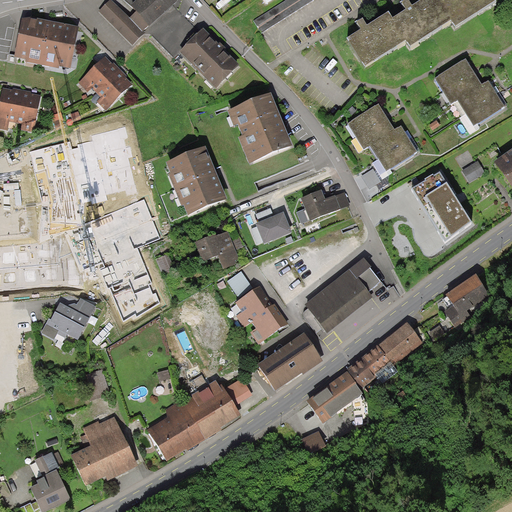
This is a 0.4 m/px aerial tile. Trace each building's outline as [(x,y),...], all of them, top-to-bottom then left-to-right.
[(149,26),(136,13),(130,19),(111,0),(110,0),(99,11),(132,46),(146,33),(144,31),(149,26)] [(179,2),(176,0),(136,0),(130,6),(136,13),(149,26),(150,28),(174,7),(179,2)] [(287,0),(254,21),(262,34),(314,0),(287,0)] [(406,10),(393,19),(407,41),(411,47),(452,21),(438,0),(422,0),(412,7),(407,0),(406,1),(402,4),(406,10)] [(438,0),(452,21),(456,27),(497,1),(496,0),(438,0)] [(199,33),(174,7),(150,28),(148,31),(174,58),(179,52),(199,33)] [(362,30),(347,39),(365,67),(407,41),(393,19),(389,13),(367,26),(363,20),(360,21),(357,23),(362,30)] [(71,70),(79,27),(50,22),(36,19),(36,20),(23,17),(15,58),(26,60),(25,62),(59,69),(59,67),(71,70)] [(219,44),(203,29),(199,33),(179,52),(217,89),(240,66),(225,51),(227,49),(224,46),(220,43),(219,44)] [(91,89),(96,94),(120,69),(117,66),(113,63),(113,64),(105,57),(79,84),(88,93),(91,89)] [(471,67),(466,59),(435,78),(444,92),(475,73),(471,67)] [(120,69),(96,94),(101,98),(97,102),(107,111),(133,85),(125,78),(127,76),(122,71),(120,69)] [(477,77),(475,73),(444,92),(452,105),(458,101),(457,100),(482,84),(477,77)] [(488,80),(482,84),(457,100),(458,101),(466,114),(497,94),(493,87),(488,80)] [(9,122),(16,123),(23,90),(17,89),(13,88),(12,90),(3,88),(0,103),(0,129),(8,131),(9,122)] [(23,90),(16,123),(22,125),(21,130),(34,133),(42,96),(30,94),(31,92),(27,91),(23,90)] [(228,111),(250,165),(293,147),(284,125),(271,94),(228,111)] [(500,99),(497,94),(466,114),(474,127),(505,107),(500,99)] [(383,113),(379,105),(348,124),(356,138),(387,119),(383,113)] [(79,112),(71,115),(74,123),(82,120),(79,112)] [(62,118),(55,120),(58,129),(65,126),(62,118)] [(390,123),(387,119),(356,138),(364,151),(371,147),(370,146),(394,130),(390,123)] [(401,126),(394,130),(370,146),(371,147),(379,160),(410,140),(405,133),(401,126)] [(0,289),(84,284),(85,269),(103,262),(105,267),(101,269),(108,288),(110,288),(122,318),(160,303),(156,293),(153,294),(149,284),(152,283),(138,248),(161,239),(145,199),(83,224),(85,202),(91,201),(92,204),(108,200),(106,195),(126,190),(127,194),(138,192),(136,184),(135,184),(129,158),(133,157),(130,147),(126,148),(124,139),(128,138),(126,127),(118,128),(119,129),(92,135),(93,141),(90,141),(78,144),(78,148),(73,149),(71,142),(30,151),(43,203),(40,242),(0,246),(0,289)] [(413,145),(410,140),(379,160),(387,172),(418,153),(413,145)] [(206,147),(166,163),(171,174),(169,175),(181,207),(184,206),(188,216),(227,200),(216,173),(206,147)] [(511,150),(494,163),(511,188),(511,150)] [(478,161),(462,171),(469,183),(485,174),(478,161)] [(452,193),(440,174),(412,190),(445,242),(471,223),(452,193)] [(325,200),(322,191),(301,199),(310,222),(341,209),(335,196),(325,200)] [(345,192),(335,196),(341,209),(350,206),(345,192)] [(284,213),(256,224),(264,245),(292,233),(289,224),(284,213)] [(216,235),(195,243),(203,263),(219,257),(224,270),(237,265),(236,261),(240,260),(228,232),(220,235),(217,236),(216,235)] [(239,237),(233,240),(237,250),(243,247),(239,237)] [(168,254),(156,260),(163,275),(175,270),(168,254)] [(372,268),(364,259),(305,306),(327,334),(373,298),(369,292),(358,279),(370,269),(372,268)] [(381,282),(370,269),(358,279),(369,292),(381,282)] [(242,272),(227,281),(238,298),(253,288),(242,272)] [(476,275),(446,296),(456,310),(460,316),(490,295),(476,275)] [(251,320),(273,306),(269,300),(261,288),(236,304),(242,314),(237,317),(244,327),(253,322),(251,320)] [(96,307),(81,298),(77,305),(74,310),(90,319),(96,307)] [(68,307),(60,303),(51,320),(49,319),(41,334),(54,341),(57,334),(65,338),(67,335),(78,341),(90,319),(74,310),(71,309),(68,307)] [(278,308),(275,304),(273,306),(251,320),(253,322),(253,323),(253,324),(256,329),(251,333),(259,344),(288,324),(278,308)] [(13,312),(0,314),(1,323),(14,321),(13,312)] [(391,363),(393,366),(423,343),(408,324),(391,337),(378,346),(391,363)] [(323,362),(304,334),(258,366),(276,392),(302,374),(303,376),(323,362)] [(227,350),(233,367),(248,362),(242,345),(227,350)] [(391,363),(378,346),(373,350),(362,358),(375,375),(391,363)] [(11,357),(0,357),(0,395),(14,394),(13,381),(19,381),(18,358),(11,358),(11,357)] [(377,378),(375,375),(362,358),(358,361),(347,370),(361,390),(377,378)] [(393,366),(391,363),(375,375),(377,378),(383,384),(398,372),(393,366)] [(111,395),(102,370),(82,377),(91,402),(111,395)] [(327,387),(307,402),(323,424),(363,395),(347,372),(327,387)] [(242,379),(225,390),(236,406),(252,396),(242,379)] [(183,403),(206,440),(222,430),(221,428),(224,426),(241,416),(221,385),(219,386),(216,381),(192,396),(193,397),(183,403)] [(188,452),(206,440),(183,403),(181,401),(166,410),(170,417),(147,431),(167,462),(184,451),(186,450),(188,452)] [(138,467),(115,418),(100,425),(98,421),(82,429),(91,447),(71,456),(85,487),(106,477),(108,481),(138,467)] [(319,432),(301,440),(308,454),(325,447),(319,432)] [(58,452),(53,454),(59,466),(64,464),(58,452)] [(53,453),(35,461),(43,478),(43,477),(57,471),(60,469),(59,466),(53,454),(53,453)] [(47,511),(72,500),(57,471),(43,477),(44,479),(40,481),(37,482),(38,485),(30,489),(37,502),(41,511),(47,511)] [(41,511),(37,502),(32,504),(31,503),(15,510),(15,511),(41,511)]
